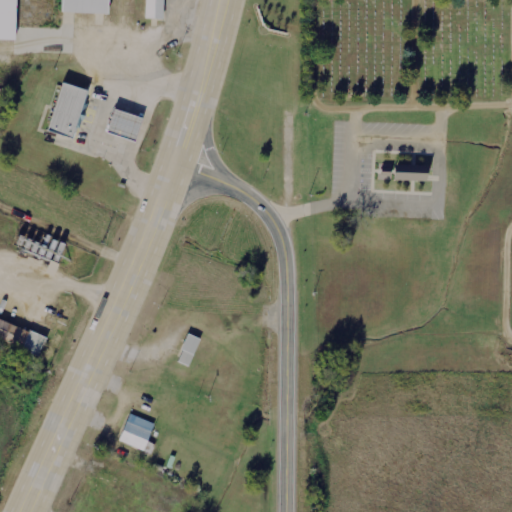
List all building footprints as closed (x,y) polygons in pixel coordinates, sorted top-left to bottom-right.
[(16,0),(0,0),(0,40),(16,41),(16,0)] [(108,14),(108,0),(61,0),(61,13),(108,14)] [(164,19),(164,0),(145,0),(145,19),(164,19)] [(87,91),(62,83),(47,132),(75,141),(86,105),(83,105),(87,91)] [(143,118),(114,109),(106,134),(135,143),(143,118)] [(426,181),(426,167),(380,165),(380,180),(426,181)] [(0,339),(40,354),(46,337),(0,319),(0,339)] [(177,362),(189,367),(201,340),(189,334),(177,362)] [(155,424),(130,414),(119,442),(152,454),(155,445),(148,442),(155,424)]
